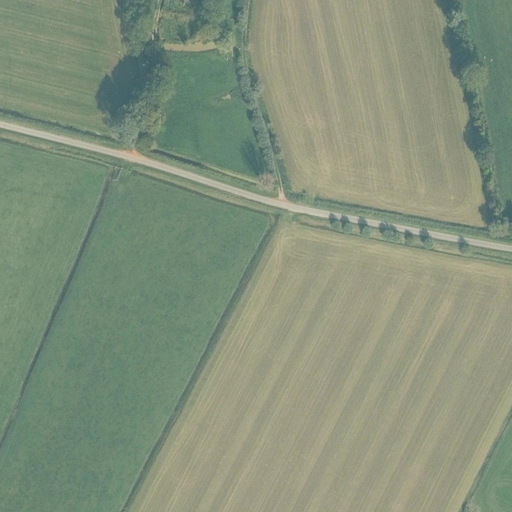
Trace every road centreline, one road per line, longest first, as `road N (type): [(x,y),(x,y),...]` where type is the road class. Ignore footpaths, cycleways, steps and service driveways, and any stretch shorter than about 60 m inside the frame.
road 1 (unclassified): [(511,249),(279,204),(0,124)]
road 2 (track): [(279,204),(244,61),(247,0)]
road 3 (track): [(160,0),(150,89),(128,157)]
